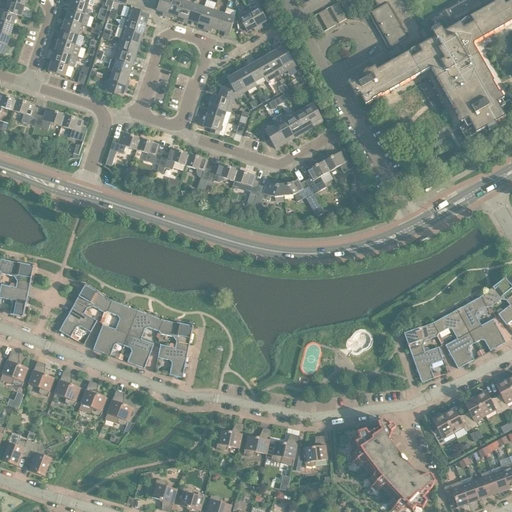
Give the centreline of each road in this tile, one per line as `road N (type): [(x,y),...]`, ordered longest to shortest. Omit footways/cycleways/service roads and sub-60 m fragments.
road 1 (residential): [(0,328),(184,397),(302,419),(414,403),(511,355)]
road 2 (secondary): [(80,193),(270,251),(340,250),(414,226)]
road 3 (residential): [(402,203),(289,0)]
road 4 (residential): [(332,137),(276,164),(194,139),(180,123)]
road 5 (residential): [(198,70),(208,43),(173,32),(141,110)]
